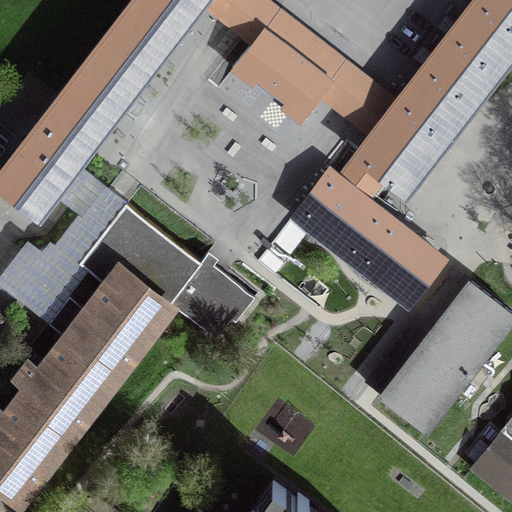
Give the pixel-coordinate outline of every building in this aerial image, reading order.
[(200,0),(131,0),(13,153),(0,170),(0,179),(39,210),(200,0)] [(320,92),(372,132),(385,116),(380,112),(388,102),(393,106),(397,101),(265,0),(202,0),(254,39),(233,66),(301,118),(320,92)] [(511,0),(474,0),(397,101),(393,106),(388,102),(380,112),(385,116),(372,132),(338,176),(329,169),(295,213),(408,300),(442,256),(370,201),(388,178),(404,191),(433,154),(438,158),(447,146),(442,143),(511,51),(511,0)] [(0,407),(0,484),(18,499),(172,303),(216,336),(233,315),(229,312),(248,289),(204,256),(200,259),(127,201),(79,261),(105,282),(85,306),(69,293),(50,319),(65,332),(44,359),(35,352),(19,373),(27,381),(4,411),(0,407)] [(304,229),(292,219),(259,260),(273,271),(294,244),(292,243),(304,229)] [(443,312),(381,391),(427,427),(508,324),(478,300),(459,325),(443,312)] [(511,415),(472,464),(511,497),(511,415)] [(318,511),(306,503),(309,499),(298,492),(296,495),(274,480),(250,511),(202,511),(200,510),(198,511),(318,511)]
